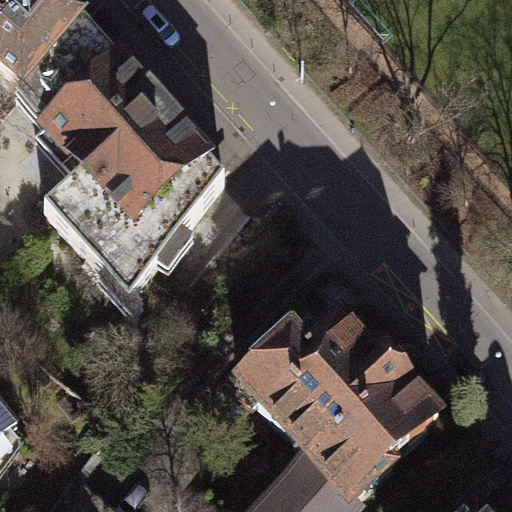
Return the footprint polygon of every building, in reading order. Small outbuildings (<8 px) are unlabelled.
[(83,30),(85,29),(58,0),(0,0),(0,79),(25,100),(83,30)] [(58,129),(48,140),(84,182),(45,216),(107,285),(111,282),(134,308),(224,189),(83,30),(25,100),(58,129)] [(310,471),(312,469),(350,511),(352,511),(353,511),(393,476),(389,471),(440,427),(378,358),(372,363),(341,328),(306,360),(292,344),(239,391),(310,471)] [(0,450),(19,434),(0,412),(0,450)] [(353,511),(352,511),(350,511),(312,469),(310,471),(270,511),(353,511)] [(53,511),(103,511),(74,485),(53,511)]
